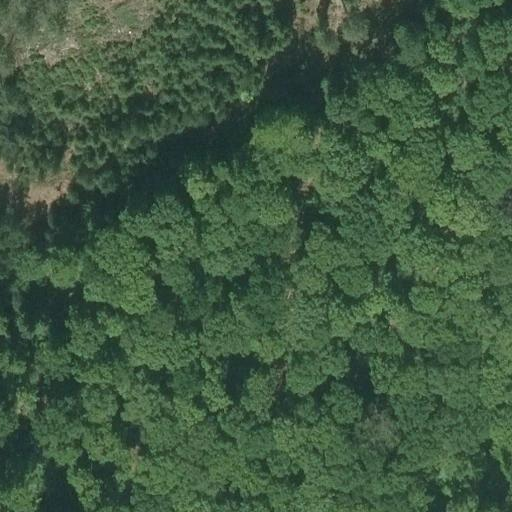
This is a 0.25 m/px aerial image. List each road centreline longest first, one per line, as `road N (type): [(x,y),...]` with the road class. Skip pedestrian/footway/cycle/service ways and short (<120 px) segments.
road 1 (track): [(290,442),(278,333),(322,57),(390,0)]
road 2 (track): [(257,511),(290,442),(442,260),(511,195)]
